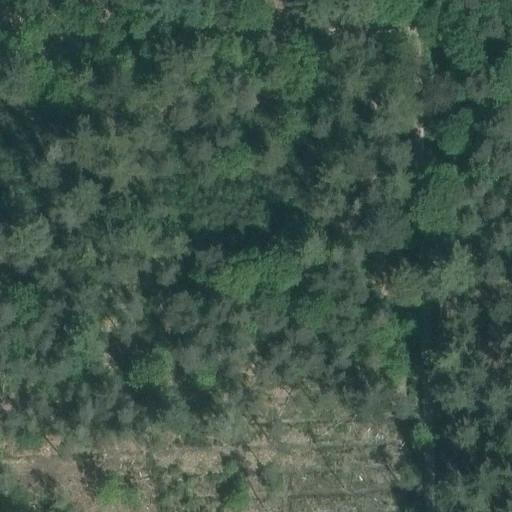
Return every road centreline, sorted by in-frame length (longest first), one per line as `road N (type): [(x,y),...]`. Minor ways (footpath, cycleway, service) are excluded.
road 1 (track): [(414,511),(402,209)]
road 2 (track): [(395,0),(402,209)]
